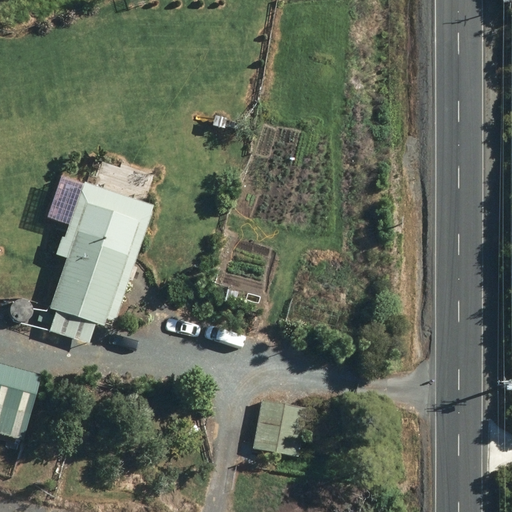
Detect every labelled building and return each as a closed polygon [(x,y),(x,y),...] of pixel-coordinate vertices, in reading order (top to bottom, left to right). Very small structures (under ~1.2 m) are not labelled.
[(192,155),(192,158),(192,161),(192,165),(194,167),(195,170),(197,172),(199,174),(202,176),(205,177),(208,177),(211,177),(214,177),(217,176),(220,174),(222,172),(224,170),(226,167),(227,164),(227,161),(227,158),(227,155),(226,152),(224,150),(222,147),(220,145),(217,144),(214,143),(211,142),(208,142),(205,143),(202,144),(199,145),(197,147),(195,150),(193,152),(192,155)] [(51,329),(90,342),(96,325),(104,328),(106,320),(114,323),(155,204),(83,179),(57,254),(67,258),(50,307),(57,310),(51,329)] [(7,309),(7,311),(7,314),(8,316),(10,319),(11,321),(13,322),(16,324),(18,324),(21,325),(24,325),(26,324),(29,323),(31,322),(33,320),(35,318),(36,316),(37,313),(37,310),(37,308),(37,305),(36,303),(34,300),(33,298),(30,297),(28,295),(26,295),(23,294),(20,294),(18,295),(15,296),(13,297),(11,299),(9,301),(8,303),(7,306),(7,309)] [(0,434),(23,441),(41,376),(0,364),(0,434)] [(254,447),(300,455),(308,408),(263,400),(254,447)]
